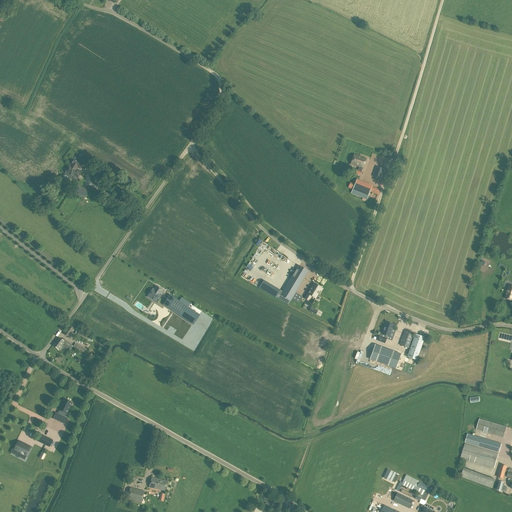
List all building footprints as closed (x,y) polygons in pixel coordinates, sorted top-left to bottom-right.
[(354,154),(351,164),(360,167),(359,171),(357,170),(356,174),(360,175),(362,172),(361,171),(362,168),(363,168),(366,159),(361,157),(359,157),(359,156),(354,154)] [(70,165),(65,174),(76,181),(82,172),(76,169),(78,167),(80,168),(82,165),(75,160),(72,163),(73,164),(71,166),(70,165)] [(376,167),(373,176),(381,179),(384,170),(376,167)] [(93,180),(96,176),(91,171),(87,175),(93,180)] [(357,180),(351,193),(366,200),(370,191),(378,195),(380,190),(357,180)] [(78,186),(75,191),(85,197),(86,197),(91,200),(95,202),(97,204),(99,199),(97,197),(88,192),(89,192),(78,186)] [(294,272),(281,295),(277,293),(279,290),(263,280),(259,288),(274,297),(275,297),(288,304),(290,301),(304,278),(303,278),(308,271),(299,266),(295,273),(294,272)] [(307,293),(304,298),(309,301),(312,297),(315,298),(317,295),(318,295),(321,291),(320,291),(321,288),(314,284),(308,293),(307,293)] [(153,289),(147,297),(156,303),(162,295),(161,294),(163,291),(156,286),(154,289),(153,289)] [(170,295),(163,305),(187,322),(188,320),(193,324),(199,316),(170,295)] [(394,325),(386,322),(381,334),(382,334),(381,337),(380,336),(378,341),(384,343),(387,336),(389,337),(394,325)] [(69,325),(63,333),(68,337),(74,328),(69,325)] [(79,331),(76,336),(87,342),(90,337),(79,331)] [(405,331),(400,345),(408,348),(414,334),(405,331)] [(415,334),(407,357),(417,361),(425,338),(415,334)] [(59,337),(53,345),(59,350),(63,344),(70,350),(73,346),(64,339),(63,340),(59,337)] [(75,343),(73,348),(90,357),(93,351),(88,348),(87,350),(81,346),(75,343)] [(401,354),(375,345),(370,359),(395,369),(401,354)] [(72,403),(64,399),(59,410),(60,410),(58,414),(56,413),(53,419),(60,422),(63,416),(64,417),(66,414),(67,414),(72,403)] [(479,419),(476,430),(503,438),(506,427),(479,419)] [(39,423),(35,426),(40,432),(44,428),(39,423)] [(502,444),(468,433),(465,442),(499,453),(502,444)] [(49,446),(52,441),(42,436),(39,441),(49,446)] [(17,449),(14,454),(19,457),(19,456),(24,458),(26,453),(27,454),(30,448),(18,442),(15,448),(17,449)] [(465,444),(460,458),(494,468),(498,454),(465,444)] [(48,460),(50,455),(31,447),(29,453),(48,460)] [(501,464),(498,477),(503,479),(507,466),(501,464)] [(464,468),(461,477),(492,488),(495,480),(464,468)] [(401,484),(409,488),(413,479),(405,475),(401,484)] [(151,477),(149,487),(164,491),(167,481),(151,477)] [(422,483),(419,489),(428,493),(431,487),(422,483)] [(130,488),(127,499),(142,503),(145,492),(130,488)] [(413,501),(396,493),(393,501),(409,509),(413,501)]
